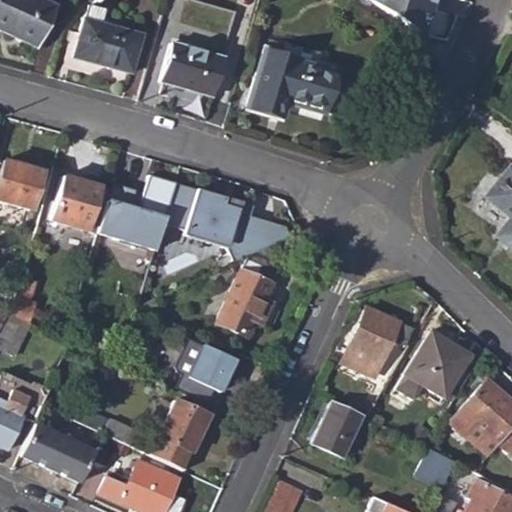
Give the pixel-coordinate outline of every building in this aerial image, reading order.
[(0,0),(0,31),(36,48),(55,7),(38,0),(0,0)] [(196,23),(193,31),(222,40),(231,10),(199,0),(166,0),(163,13),(196,23)] [(366,0),(418,38),(431,0),(366,0)] [(87,12),(101,16),(102,9),(88,5),(87,12)] [(82,19),(71,58),(129,73),(139,35),(98,24),(101,16),(87,12),(84,20),(82,19)] [(262,44),(245,107),(268,114),(272,99),(285,103),(321,113),(336,65),(318,60),(319,53),(282,42),(280,49),(262,44)] [(168,43),(156,81),(211,97),(221,58),(168,43)] [(268,114),(281,117),(285,103),(272,99),(268,114)] [(0,165),(0,201),(28,210),(39,171),(1,161),(0,165)] [(511,221),(511,236),(505,245),(511,250),(511,174),(505,169),(482,198),(509,219),(511,221)] [(136,210),(128,208),(131,200),(133,190),(109,182),(106,191),(94,234),(154,250),(161,224),(173,183),(145,175),(138,202),(136,210)] [(98,188),(59,177),(47,220),(86,231),(94,234),(106,191),(98,189),(98,188)] [(206,243),(225,248),(232,263),(246,257),(250,255),(286,238),(283,225),(248,215),(251,205),(241,202),(239,209),(231,206),(233,200),(209,193),(209,192),(208,192),(208,193),(173,183),(161,224),(208,238),(206,243)] [(128,208),(136,210),(138,202),(131,200),(128,208)] [(241,202),(233,200),(231,206),(239,209),(241,202)] [(495,237),(505,245),(511,236),(511,221),(509,219),(495,237)] [(253,321),(260,324),(268,304),(262,301),(277,267),(250,255),(246,257),(239,272),(238,271),(215,324),(246,338),(253,321)] [(21,279),(11,316),(23,321),(30,324),(35,304),(29,302),(35,283),(21,279)] [(339,363),(371,378),(389,339),(402,345),(409,330),(365,310),(339,363)] [(143,318),(171,330),(174,323),(146,311),(143,318)] [(11,316),(5,313),(0,324),(0,347),(10,352),(23,321),(11,316)] [(428,332),(402,374),(393,388),(411,399),(420,385),(441,398),(467,356),(428,332)] [(172,372),(217,392),(232,360),(200,346),(198,352),(184,346),(172,372)] [(478,385),(488,393),(492,389),(482,380),(478,385)] [(0,447),(6,450),(21,418),(32,424),(47,389),(32,382),(24,399),(9,392),(3,404),(1,409),(0,408),(0,447)] [(448,418),(489,451),(495,444),(511,424),(511,404),(492,389),(488,393),(478,385),(448,418)] [(155,437),(189,453),(206,417),(172,401),(155,437)] [(309,445),(340,459),(359,415),(328,402),(309,445)] [(116,441),(129,448),(137,430),(109,418),(101,434),(116,441)] [(47,470),(62,438),(32,424),(18,456),(47,470)] [(511,424),(495,444),(511,459),(511,424)] [(88,461),(103,468),(116,441),(101,434),(92,452),(88,461)] [(155,437),(147,456),(181,471),(189,453),(155,437)] [(88,461),(92,452),(62,438),(47,470),(77,483),(88,461)] [(412,475),(439,488),(452,463),(425,449),(412,475)] [(95,494),(136,511),(161,511),(169,495),(176,479),(135,461),(124,487),(102,478),(95,494)] [(467,462),(464,469),(474,474),(477,468),(467,462)] [(474,474),(501,488),(506,477),(481,463),(477,468),(474,474)] [(261,511),(263,511),(279,511),(290,487),(274,480),(261,511)] [(462,511),(511,511),(511,499),(473,480),(463,498),(469,501),(462,511)] [(178,511),(183,501),(169,495),(161,511),(178,511)] [(403,511),(383,503),(370,497),(364,511),(403,511)]
